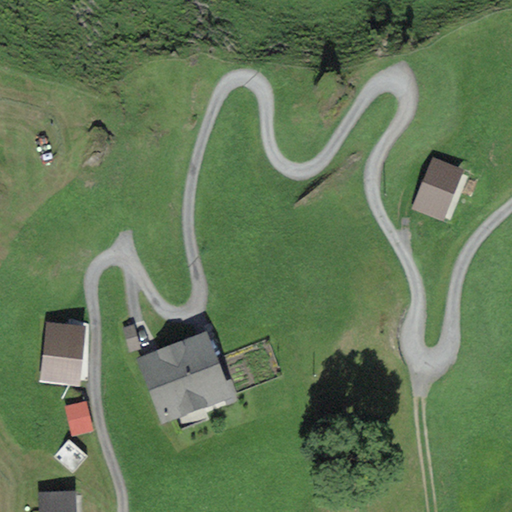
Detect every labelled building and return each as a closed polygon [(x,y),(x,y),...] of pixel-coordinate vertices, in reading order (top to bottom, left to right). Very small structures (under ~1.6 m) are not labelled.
[(435,163),(417,207),(440,216),(458,172),(435,163)] [(50,329),(44,379),(72,382),(78,332),(50,329)] [(143,362),(165,421),(223,399),(200,340),(143,362)] [(68,408),(74,433),(89,430),(83,404),(68,408)] [(43,496),(43,511),(71,511),(70,495),(43,496)]
